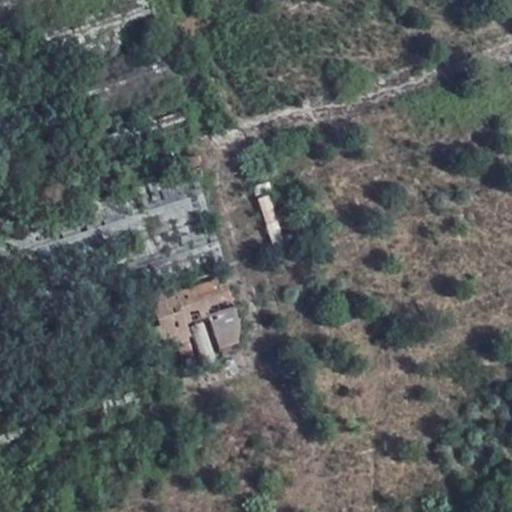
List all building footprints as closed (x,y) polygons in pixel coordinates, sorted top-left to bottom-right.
[(0,0),(0,81),(156,31),(145,0),(0,0)] [(162,40),(0,91),(0,199),(191,137),(162,40)] [(0,229),(0,337),(226,262),(195,166),(0,229)] [(139,298),(155,349),(190,339),(184,323),(210,315),(221,347),(236,342),(241,325),(223,269),(139,298)] [(0,352),(0,449),(149,401),(157,399),(127,311),(0,352)] [(199,365),(214,361),(206,322),(190,325),(199,365)]
